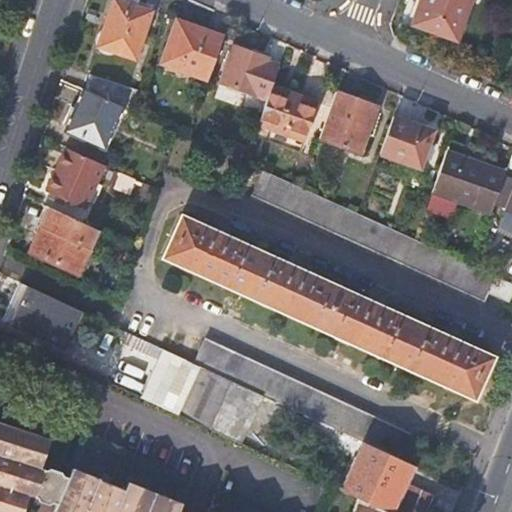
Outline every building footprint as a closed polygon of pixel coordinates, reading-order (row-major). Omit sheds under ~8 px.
[(111,0),(111,2),(135,9),(138,0),(137,0),(111,0)] [(419,0),(418,3),(412,22),(411,24),(455,40),(470,0),(419,0)] [(418,3),(412,1),(406,20),(412,22),(418,3)] [(111,2),(96,47),(132,59),(147,14),(135,9),(111,2)] [(159,65),(206,82),(222,39),(175,22),(159,65)] [(244,93),(265,101),(276,72),(263,67),(265,62),(231,50),(218,86),(243,95),(244,93)] [(258,120),(256,126),(302,143),(316,106),(270,89),(265,101),(258,120)] [(119,107),(81,90),(62,131),(101,149),(119,107)] [(265,101),(244,93),(243,95),(237,112),(258,120),(265,101)] [(334,95),(318,141),(357,155),(374,109),(334,95)] [(145,100),(139,116),(174,132),(185,137),(193,117),(145,100)] [(392,118),(378,155),(418,169),(431,133),(392,118)] [(102,167),(62,149),(43,192),(83,210),(102,167)] [(445,153),(430,193),(490,214),(503,174),(445,153)] [(300,189),(262,171),(250,198),(485,305),(489,295),(508,304),(511,295),(511,285),(473,268),(413,240),(356,214),(300,189)] [(94,229),(46,208),(26,254),(73,275),(94,229)] [(492,359),(181,216),(163,256),(473,399),(492,359)] [(15,324),(31,289),(23,286),(8,320),(15,324)] [(79,312),(31,289),(15,324),(63,346),(79,312)] [(79,312),(63,346),(70,349),(85,315),(79,312)] [(233,353),(222,378),(231,382),(258,394),(360,442),(399,459),(410,435),(233,353)] [(222,378),(203,369),(197,383),(225,396),(231,382),(222,378)] [(225,396),(209,431),(237,444),(258,394),(231,382),(225,396)] [(383,511),(363,502),(355,498),(350,511),(177,511),(180,505),(126,483),(123,492),(97,481),(98,479),(71,468),(66,479),(61,478),(60,474),(49,469),(44,471),(39,469),(49,443),(0,425),(0,511),(24,511),(30,497),(57,508),(55,511),(383,511)] [(399,459),(360,442),(338,491),(355,498),(363,502),(384,511),(433,511),(439,499),(406,484),(414,466),(399,459)]
